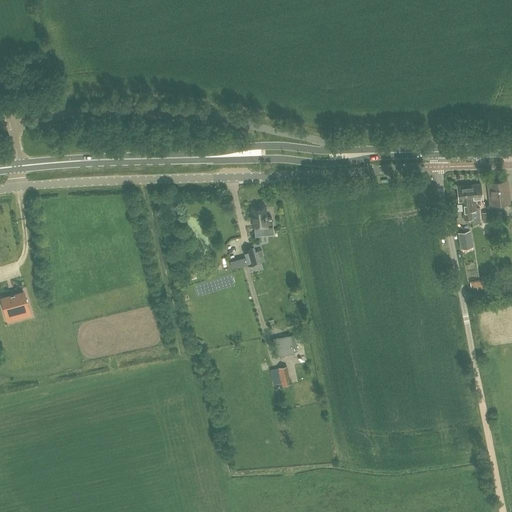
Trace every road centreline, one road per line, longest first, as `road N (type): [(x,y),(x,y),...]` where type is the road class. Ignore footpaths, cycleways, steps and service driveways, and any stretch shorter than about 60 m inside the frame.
road 1 (unclassified): [(20,186),(437,167),(436,150)]
road 2 (track): [(503,511),(437,167)]
road 3 (unclassified): [(345,150),(158,109),(96,109),(14,124)]
road 4 (secondary): [(18,166),(227,156)]
road 5 (secondary): [(227,156),(328,163),(387,151)]
